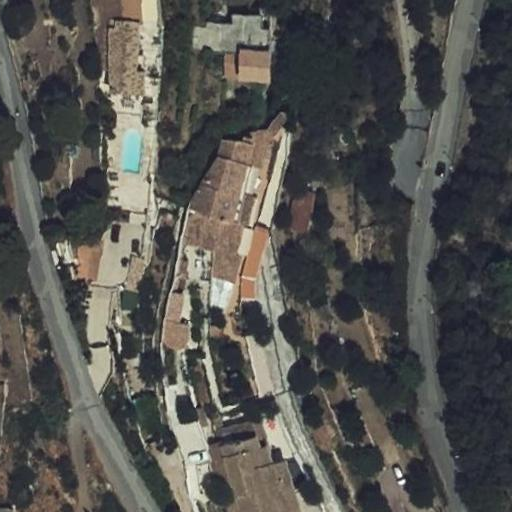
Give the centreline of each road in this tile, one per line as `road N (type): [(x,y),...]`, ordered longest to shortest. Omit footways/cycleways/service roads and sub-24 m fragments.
road 1 (residential): [(474,0),(435,173),(422,302),(424,405),(468,511)]
road 2 (primary): [(511,208),(304,152),(94,122),(0,123)]
road 3 (residential): [(142,511),(78,397),(39,269),(0,66)]
